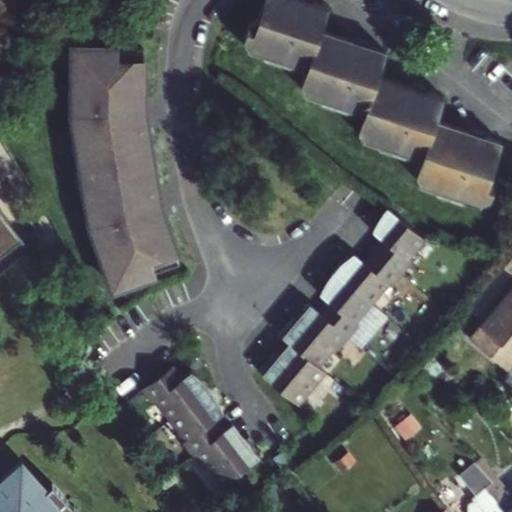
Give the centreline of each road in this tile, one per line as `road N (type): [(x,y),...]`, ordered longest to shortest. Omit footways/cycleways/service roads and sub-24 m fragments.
road 1 (residential): [(197,0),(184,25),(176,79),(186,173),(235,293)]
road 2 (residential): [(235,293),(236,371),(287,439)]
road 3 (residential): [(235,293),(269,277),(350,198)]
road 4 (residential): [(107,372),(235,293)]
